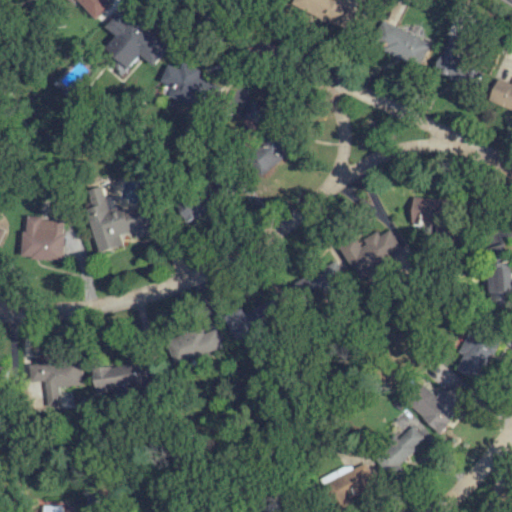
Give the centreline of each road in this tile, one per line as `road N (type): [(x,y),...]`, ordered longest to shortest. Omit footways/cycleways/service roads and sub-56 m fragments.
road 1 (residential): [(464,141),(375,154),(232,259),(152,291),(103,305),(0,305)]
road 2 (residential): [(511,165),(242,34),(193,0)]
